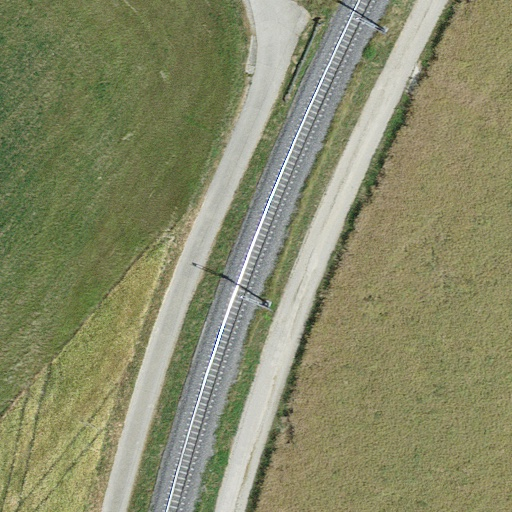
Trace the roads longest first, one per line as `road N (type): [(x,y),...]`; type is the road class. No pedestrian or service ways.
road 1 (track): [(231,511),(319,246),(438,0)]
road 2 (track): [(273,0),(287,13),(267,85),(195,252),(113,511)]
